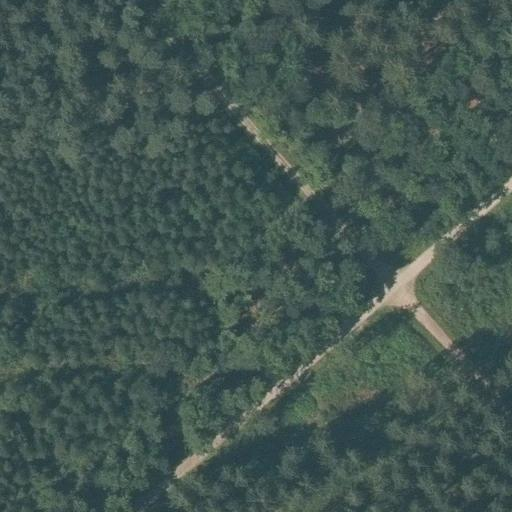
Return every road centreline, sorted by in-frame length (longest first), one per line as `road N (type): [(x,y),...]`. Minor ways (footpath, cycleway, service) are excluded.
road 1 (track): [(142,0),(511,421)]
road 2 (track): [(134,511),(511,183)]
